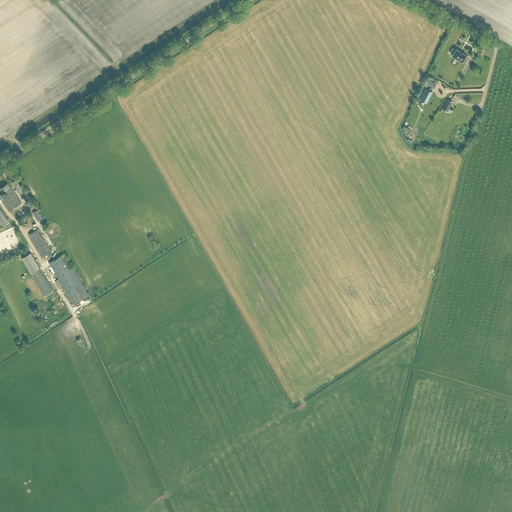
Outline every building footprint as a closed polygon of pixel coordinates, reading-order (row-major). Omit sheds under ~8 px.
[(466,55),(455,48),(454,49),(452,48),(450,52),(452,53),(451,56),(462,62),(462,61),(465,63),(468,57),(466,55)] [(443,88),(446,81),(439,78),(436,85),(443,88)] [(427,103),(433,92),(426,89),(421,100),(427,103)] [(447,99),(441,109),(447,112),(452,102),(447,99)] [(15,187),(20,194),(24,191),(20,184),(19,184),(16,179),(12,182),(16,187),(15,187)] [(9,187),(6,183),(0,187),(0,189),(2,193),(0,194),(0,197),(8,210),(20,202),(10,187),(9,187)] [(0,225),(1,227),(9,221),(0,207),(0,225)] [(15,218),(22,213),(18,208),(12,213),(15,218)] [(38,222),(43,219),(38,209),(32,213),(38,222)] [(42,257),(50,252),(37,230),(29,235),(42,257)] [(22,258),(45,295),(53,291),(31,253),(22,258)] [(89,295),(64,254),(49,263),(59,279),(55,281),(58,286),(61,284),(74,304),(89,295)] [(76,304),(71,307),(75,312),(80,309),(76,304)] [(82,316),(86,325),(92,321),(87,313),(82,316)]
